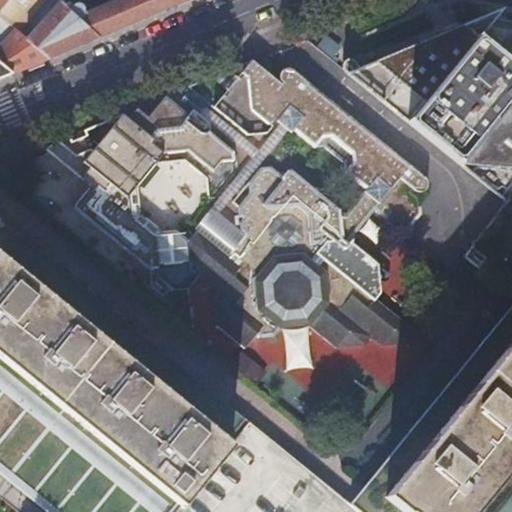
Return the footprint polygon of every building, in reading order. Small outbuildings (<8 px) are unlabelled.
[(186,0),(118,0),(84,13),(84,11),(83,10),(83,8),(82,7),(80,6),(79,5),(77,4),(76,4),(74,4),(73,4),(71,4),(69,5),(68,6),(67,7),(57,0),(7,0),(0,9),(0,18),(48,58),(72,48),(146,17),(186,0)] [(464,25),(511,64),(511,22),(487,17),(464,25)] [(0,64),(11,73),(25,68),(48,58),(0,18),(0,64)] [(348,73),(506,200),(511,192),(511,64),(464,25),(444,33),(348,73)] [(244,75),(241,79),(324,145),(327,141),(349,158),(350,167),(417,221),(425,211),(423,196),(416,190),(420,186),(425,190),(427,190),(428,190),(429,189),(431,189),(432,188),(433,187),(433,186),(434,185),(434,184),(309,85),(310,84),(293,71),(293,70),(292,70),(291,70),(290,69),(289,69),(288,69),(287,69),(287,70),(286,70),(285,70),(284,71),(283,72),(283,73),(282,73),(282,74),(282,75),(282,76),(282,77),(282,78),(282,79),(283,79),(283,80),(283,81),(284,81),(284,82),(282,85),(252,61),(250,62),(245,64),(248,66),(242,73),(244,75)] [(0,77),(11,73),(0,64),(0,77)] [(324,145),(241,79),(240,80),(235,75),(224,88),(230,92),(226,97),(224,96),(215,107),(213,106),(211,105),(212,104),(215,100),(203,90),(199,94),(190,88),(196,86),(195,85),(188,87),(196,94),(212,106),(248,136),(275,130),(283,119),(284,120),(286,121),(287,122),(293,127),(298,130),(300,128),(323,146),(324,145)] [(196,94),(188,87),(170,95),(166,96),(180,107),(196,94)] [(212,106),(196,94),(180,107),(193,118),(198,113),(203,117),(211,107),(212,106)] [(410,230),(417,221),(350,167),(350,170),(372,188),(345,220),(344,210),(296,172),(293,171),(288,178),(275,168),(266,169),(253,183),(256,195),(244,209),(245,217),(249,220),(247,224),(248,232),(253,236),(235,259),(204,234),(197,243),(185,233),(171,235),(149,217),(145,188),(163,164),(192,162),(214,180),(216,194),(225,193),(240,174),(240,154),(214,134),(215,133),(215,131),(215,130),(215,128),(214,127),(213,126),(213,125),(203,117),(198,113),(193,118),(180,107),(166,96),(149,118),(138,108),(129,119),(123,114),(113,126),(115,128),(110,134),(103,128),(93,140),(100,146),(95,152),(93,150),(84,162),(89,167),(80,178),(92,187),(78,204),(155,267),(163,265),(166,276),(183,289),(197,287),(208,274),(228,290),(223,297),(226,324),(255,347),(265,333),(269,336),(284,334),(290,326),(318,321),(345,342),(372,339),(378,332),(388,341),(418,337),(423,330),(382,296),(388,289),(382,263),(355,241),(382,208),(410,230)] [(211,107),(203,117),(213,125),(213,126),(255,161),(258,162),(266,151),(264,150),(211,107)] [(287,122),(286,121),(264,150),(266,151),(258,162),(255,161),(253,164),(218,209),(224,213),(293,127),(287,122)] [(253,236),(248,232),(224,213),(218,209),(200,232),(204,234),(235,259),(253,236)] [(511,511),(511,308),(349,504),(342,498),(1,219),(0,219),(0,472),(48,511),(511,511)]
